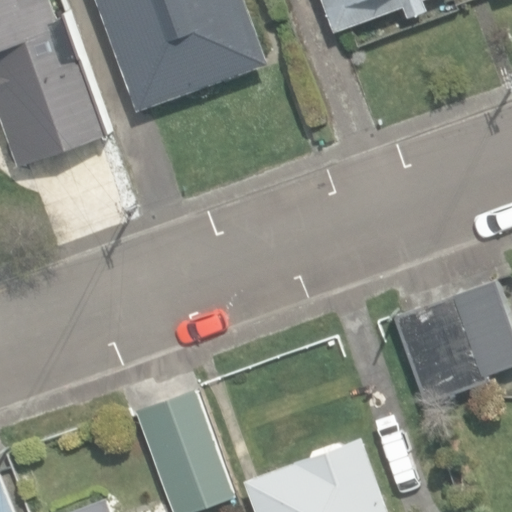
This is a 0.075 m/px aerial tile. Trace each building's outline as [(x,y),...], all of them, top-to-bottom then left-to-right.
[(0,0),(0,108),(20,165),(110,134),(68,13),(62,15),(57,0),(0,0)] [(103,0),(142,107),(274,60),(252,0),(103,0)] [(326,0),(338,30),(406,4),(410,15),(428,8),(425,0),(326,0)] [(397,312),(427,398),(491,376),(488,369),(511,360),(511,311),(500,276),(397,312)] [(198,376),(138,399),(177,507),(238,484),(198,376)] [(394,511),(368,435),(344,440),(340,439),(316,446),(315,453),(248,477),(260,511),(394,511)] [(0,511),(18,511),(0,462),(0,511)] [(167,511),(166,507),(150,511),(117,511),(111,494),(60,511),(167,511)]
